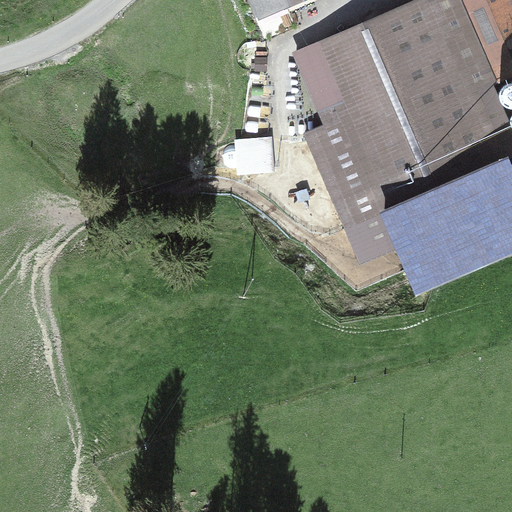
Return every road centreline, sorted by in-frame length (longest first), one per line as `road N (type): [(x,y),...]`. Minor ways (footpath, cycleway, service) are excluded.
road 1 (track): [(349,0),(284,53),(285,111)]
road 2 (tertiary): [(114,0),(62,37),(0,59)]
